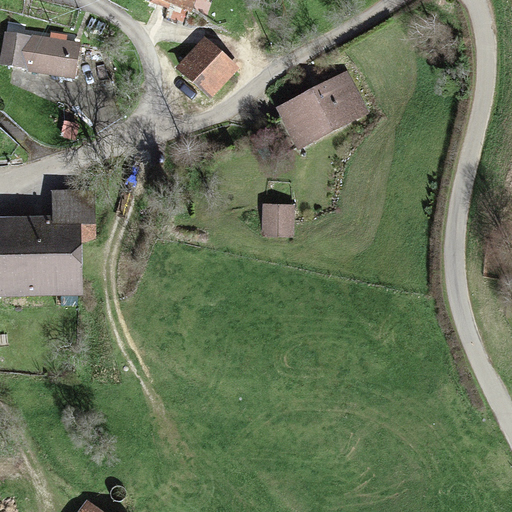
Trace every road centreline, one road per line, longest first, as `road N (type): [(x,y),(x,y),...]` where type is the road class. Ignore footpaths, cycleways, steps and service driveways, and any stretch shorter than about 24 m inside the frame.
road 1 (unclassified): [(475,0),(485,79),(452,269),(476,355),(511,425)]
road 2 (residential): [(152,135),(220,111),(394,0)]
road 3 (unclassified): [(0,185),(152,135)]
road 4 (residential): [(99,0),(139,40),(152,82),(152,135)]
